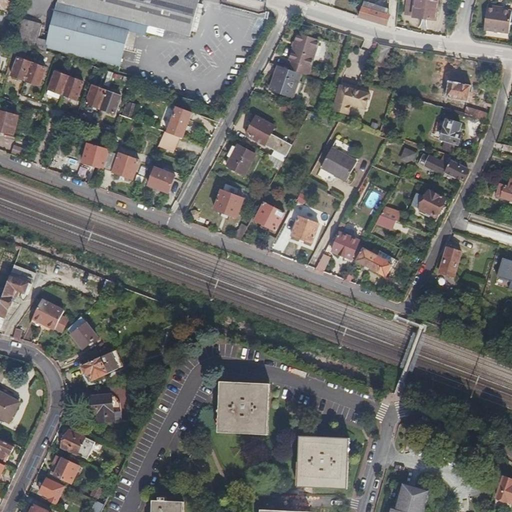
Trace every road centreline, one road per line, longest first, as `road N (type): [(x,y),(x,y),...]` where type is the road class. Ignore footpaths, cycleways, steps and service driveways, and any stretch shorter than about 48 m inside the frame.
road 1 (residential): [(170,226),(403,312),(486,150),(511,60)]
road 2 (residential): [(127,511),(193,382),(214,365),(295,380),(390,416)]
road 3 (residential): [(289,6),(170,226)]
road 4 (residential): [(0,345),(22,350),(52,383),(52,414),(7,511)]
road 5 (residential): [(0,161),(170,226)]
road 6 (tertiary): [(289,6),(376,34),(454,47)]
road 7 (residential): [(390,416),(424,413),(511,453)]
